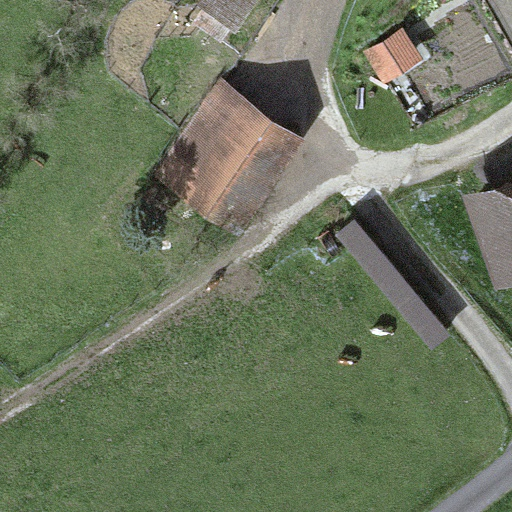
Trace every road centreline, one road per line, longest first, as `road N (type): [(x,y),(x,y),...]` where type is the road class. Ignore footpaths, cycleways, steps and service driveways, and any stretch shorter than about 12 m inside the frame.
road 1 (track): [(511,124),(484,144),(370,169),(327,155),(302,81),(311,0)]
road 2 (track): [(511,386),(369,208),(363,167)]
